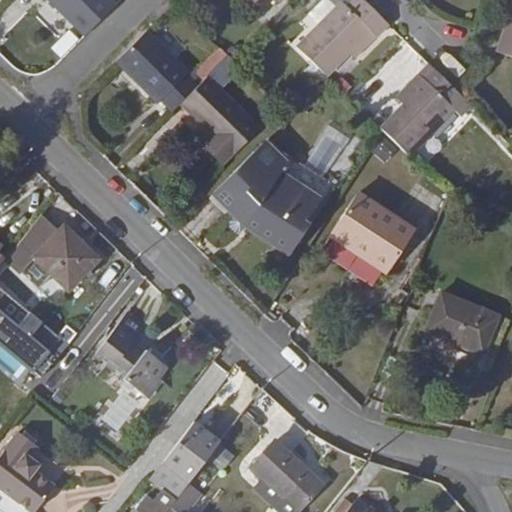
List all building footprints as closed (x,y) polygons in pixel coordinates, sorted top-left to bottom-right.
[(112,0),(48,0),(85,36),(117,5),(112,0)] [(319,70),(319,69),(327,77),(350,55),(371,33),(375,37),(376,37),(376,38),(389,25),(363,0),(352,0),(347,6),(342,1),(296,47),(312,63),(319,69),(319,70)] [(511,0),(497,51),(511,56),(511,0)] [(164,98),(161,101),(172,112),(180,103),(185,98),(197,86),(187,75),(190,72),(148,30),(122,58),(164,98)] [(371,33),(350,55),(354,59),(376,37),(375,37),(371,33)] [(214,127),(209,132),(205,136),(230,160),(261,128),(221,89),(242,68),(228,55),(197,86),(185,98),(214,127)] [(158,103),(161,101),(164,98),(122,58),(116,63),(158,103)] [(310,78),(319,69),(312,63),(304,71),(310,78)] [(429,64),(396,98),(403,104),(380,128),(411,157),(455,111),(461,116),(471,106),(429,64)] [(185,98),(180,103),(209,132),(214,127),(185,98)] [(262,143),(213,192),(236,214),(246,223),(291,253),(308,227),(303,223),(318,201),(279,175),(286,166),(262,143)] [(358,194),(329,237),(386,274),(414,231),(358,194)] [(246,223),(236,214),(226,225),(237,235),(246,223)] [(33,258),(68,292),(99,259),(64,225),(33,258)] [(0,266),(8,256),(0,249),(0,266)] [(14,261),(0,277),(0,283),(11,293),(28,272),(14,261)] [(441,292),(425,331),(483,354),(499,316),(441,292)] [(67,326),(77,334),(87,320),(77,313),(67,326)] [(126,313),(114,329),(132,343),(144,327),(126,313)] [(125,380),(125,381),(147,399),(162,380),(158,377),(166,366),(147,351),(145,353),(132,343),(114,329),(97,317),(78,341),(95,354),(94,355),(125,380)] [(68,345),(77,334),(67,326),(58,319),(49,329),(68,345)] [(84,368),(94,355),(95,354),(78,341),(68,354),(84,368)] [(162,463),(189,484),(189,483),(220,442),(194,422),(162,463)] [(17,431),(0,453),(0,488),(31,511),(34,511),(55,487),(35,472),(40,465),(31,457),(38,448),(17,431)] [(273,439),(249,466),(262,477),(253,487),(279,511),(299,511),(324,486),(273,439)] [(162,463),(150,479),(176,500),(189,484),(162,463)] [(189,483),(189,484),(176,500),(171,507),(177,511),(189,511),(203,494),(189,483)] [(375,511),(370,507),(368,510),(355,499),(344,511),(375,511)]
